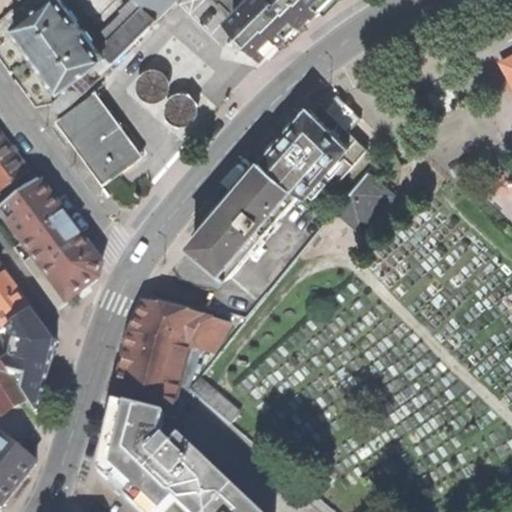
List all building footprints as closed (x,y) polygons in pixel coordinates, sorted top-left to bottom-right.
[(40,60),(62,90),(106,59),(63,0),(51,0),(15,27),(40,60)] [(105,32),(114,41),(146,7),(144,5),(138,0),(133,0),(124,10),(125,11),(105,32)] [(174,0),(147,0),(144,5),(146,7),(160,18),(176,1),(174,0)] [(256,0),(236,19),(272,56),(308,20),(311,23),(326,9),(334,0),(256,0)] [(112,55),(118,61),(160,18),(146,7),(114,41),(109,46),(115,52),(112,55)] [(511,82),(511,57),(502,63),(511,82)] [(162,96),(167,93),(170,88),(172,80),(170,74),(167,68),(161,64),(153,63),(146,65),(141,69),(138,75),(137,81),(138,88),(141,93),(147,97),(155,98),(162,96)] [(53,104),(64,115),(85,93),(75,83),(53,104)] [(191,122),(196,119),(199,113),(201,106),(199,100),(195,94),(190,90),(182,89),(175,91),(170,95),(167,101),(166,107),(167,113),(170,119),(176,123),(184,124),(191,122)] [(58,120),(105,183),(126,168),(144,154),(137,143),(107,104),(98,91),(58,120)] [(338,97),(326,110),(349,132),(361,119),(338,97)] [(265,161),(303,193),(307,197),(318,186),(327,186),(335,184),(343,176),(366,150),(349,132),(326,110),(321,105),(314,112),(298,127),(301,131),(296,135),(294,132),(290,133),(286,136),(285,140),(286,144),(289,148),(306,163),(291,180),(267,159),(265,161)] [(297,124),(286,136),(290,133),(294,132),(296,135),(301,131),(298,127),(314,112),(310,109),(297,124)] [(14,152),(0,132),(0,195),(30,174),(14,152)] [(286,136),(267,159),(291,180),(306,163),(289,148),(286,144),(285,140),(286,136)] [(192,245),(230,278),(303,193),(265,161),(227,205),(192,245)] [(37,184),(30,174),(0,195),(0,202),(5,209),(37,184)] [(337,209),(362,229),(374,215),(370,212),(386,193),(364,176),(337,209)] [(34,257),(67,302),(85,289),(98,280),(101,265),(40,183),(37,184),(5,209),(1,212),(34,257)] [(307,245),(319,254),(335,236),(323,227),(307,245)] [(58,309),(67,302),(34,257),(24,264),(58,309)] [(8,330),(33,312),(18,291),(6,275),(0,279),(0,322),(6,331),(8,330)] [(129,335),(122,368),(113,404),(162,416),(178,421),(185,402),(198,351),(213,355),(230,326),(145,306),(129,335)] [(57,343),(33,312),(8,330),(16,341),(12,361),(4,366),(11,376),(28,401),(40,417),(49,376),(57,343)] [(0,381),(11,376),(4,366),(0,360),(0,381)] [(11,376),(0,381),(0,411),(2,416),(28,401),(11,376)] [(190,392),(227,423),(236,413),(198,382),(190,392)] [(255,511),(179,441),(171,450),(157,438),(162,416),(113,404),(105,440),(98,473),(139,511),(164,511),(174,502),(183,511),(255,511)] [(0,437),(0,507),(1,508),(19,486),(37,465),(0,437)]
